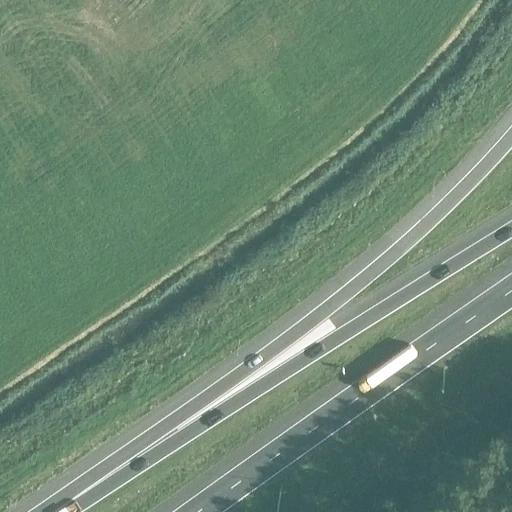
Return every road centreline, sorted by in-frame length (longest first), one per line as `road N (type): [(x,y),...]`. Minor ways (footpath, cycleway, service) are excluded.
road 1 (motorway): [(511,133),(376,267),(54,511)]
road 2 (motorway): [(511,230),(60,511)]
road 3 (motorway): [(511,291),(200,511)]
